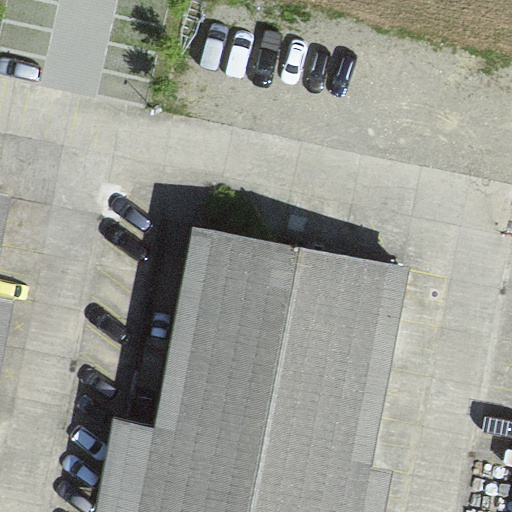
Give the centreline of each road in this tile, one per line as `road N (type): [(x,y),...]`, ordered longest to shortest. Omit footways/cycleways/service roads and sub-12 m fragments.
road 1 (residential): [(0,101),(469,211),(477,256),(511,262)]
road 2 (unknown): [(81,120),(19,511)]
